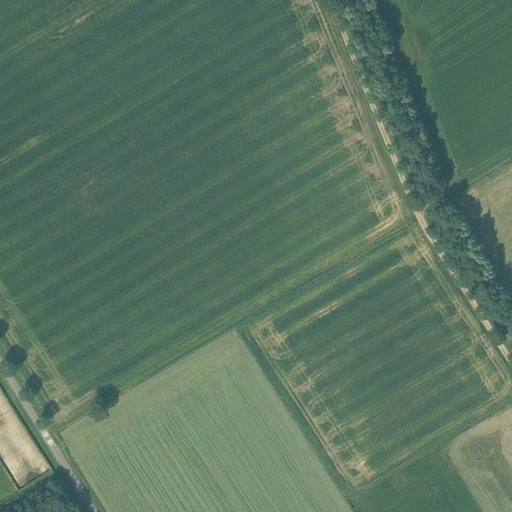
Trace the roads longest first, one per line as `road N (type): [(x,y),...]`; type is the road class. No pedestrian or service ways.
road 1 (track): [(511,364),(409,198),(330,0)]
road 2 (unclassified): [(94,511),(0,364)]
